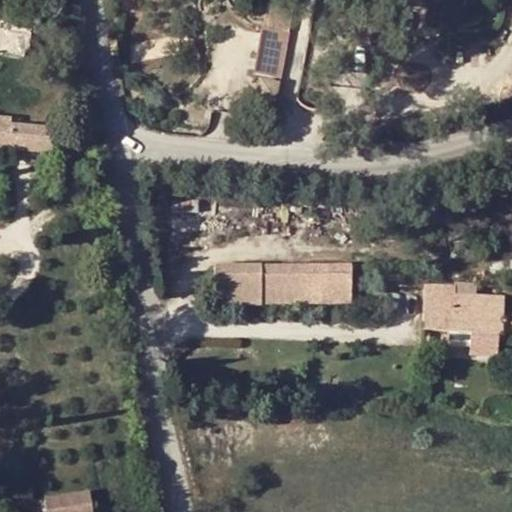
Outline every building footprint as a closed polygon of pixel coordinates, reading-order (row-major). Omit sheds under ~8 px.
[(269,28),(290,32),(293,12),(274,8),(269,28)] [(266,27),(256,77),(280,82),(290,32),(269,28),(266,27)] [(276,82),(261,80),(258,97),(273,100),(276,82)] [(0,148),(47,152),(49,126),(8,123),(8,117),(0,116),(0,148)] [(446,183),(444,175),(433,178),(435,185),(446,183)] [(310,204),(310,194),(297,192),(296,204),(310,204)] [(259,299),(303,300),(349,300),(349,265),(304,264),(261,263),(218,262),(218,298),(259,299)] [(456,287),(423,286),(421,329),(470,331),(469,354),(496,355),(497,333),(502,333),(502,331),(511,331),(511,313),(503,313),(503,315),(498,315),(498,298),(455,296),(456,287)] [(90,511),(87,494),(44,501),(45,511),(90,511)] [(45,511),(44,501),(34,502),(35,511),(45,511)]
